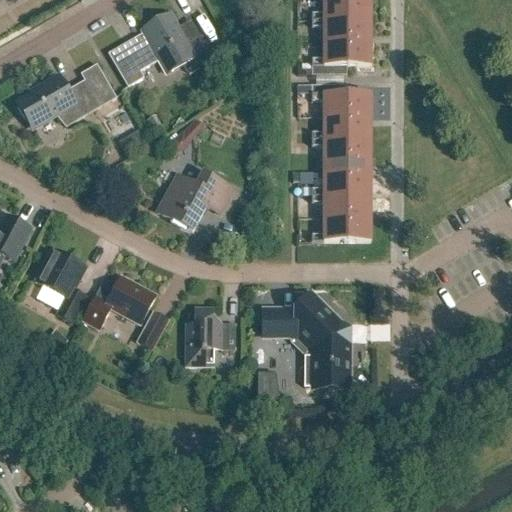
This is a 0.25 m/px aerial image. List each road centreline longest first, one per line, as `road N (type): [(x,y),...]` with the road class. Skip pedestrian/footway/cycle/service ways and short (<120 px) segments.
road 1 (residential): [(398,277),(193,274),(0,165)]
road 2 (tertiary): [(0,384),(137,442),(215,456),(296,452),(404,418)]
road 3 (residential): [(398,277),(393,0)]
road 4 (residential): [(0,71),(128,0)]
road 5 (residential): [(404,418),(398,277)]
road 6 (tertiary): [(404,418),(511,363)]
